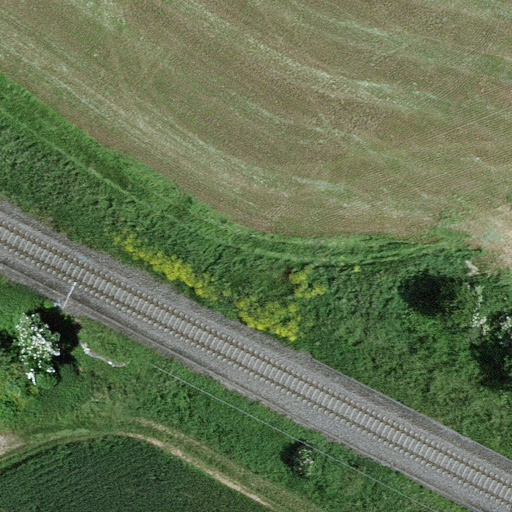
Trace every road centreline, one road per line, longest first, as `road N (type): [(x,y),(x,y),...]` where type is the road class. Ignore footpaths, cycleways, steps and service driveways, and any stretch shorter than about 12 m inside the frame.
road 1 (track): [(401,228),(323,267),(217,250),(0,107)]
road 2 (track): [(511,294),(401,228)]
road 3 (track): [(511,170),(401,228)]
